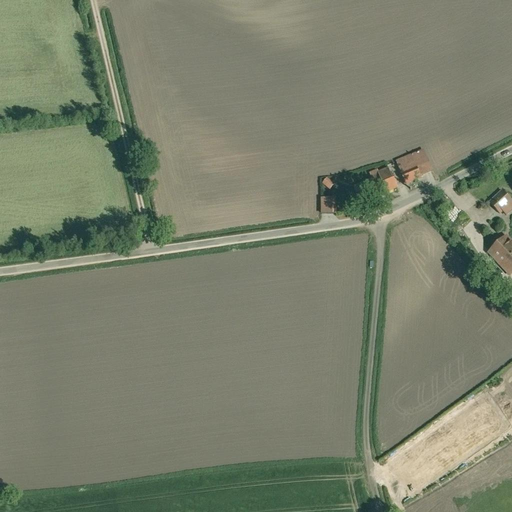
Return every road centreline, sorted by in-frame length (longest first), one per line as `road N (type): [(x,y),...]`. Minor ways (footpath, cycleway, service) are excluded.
road 1 (unclassified): [(0,274),(357,223),(511,153)]
road 2 (track): [(93,0),(152,250)]
road 3 (track): [(380,216),(371,462)]
